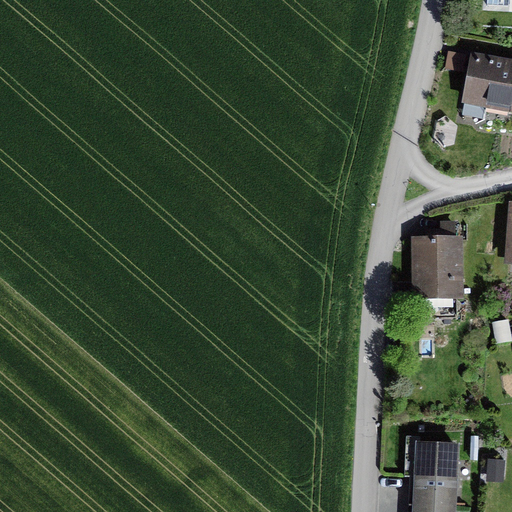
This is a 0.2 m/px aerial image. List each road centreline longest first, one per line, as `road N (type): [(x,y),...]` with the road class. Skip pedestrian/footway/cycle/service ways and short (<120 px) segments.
road 1 (residential): [(385,226),(363,511)]
road 2 (residential): [(434,0),(405,137)]
